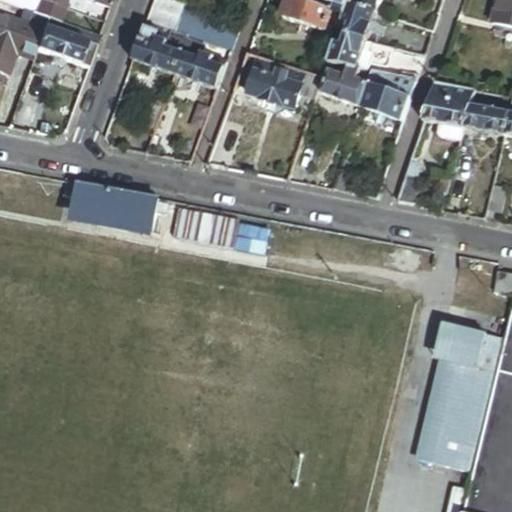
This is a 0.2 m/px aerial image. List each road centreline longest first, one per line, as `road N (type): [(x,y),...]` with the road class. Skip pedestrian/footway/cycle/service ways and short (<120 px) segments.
road 1 (residential): [(511,249),(73,167)]
road 2 (unknown): [(457,239),(428,310),(402,413),(389,511)]
road 3 (residential): [(73,167),(134,0)]
